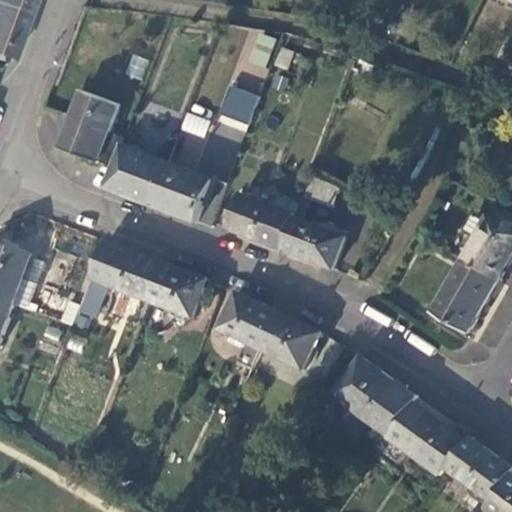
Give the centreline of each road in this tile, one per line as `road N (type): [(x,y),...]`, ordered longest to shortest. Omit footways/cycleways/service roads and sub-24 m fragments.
road 1 (residential): [(1,180),(355,319),(511,426)]
road 2 (residential): [(63,0),(1,180)]
